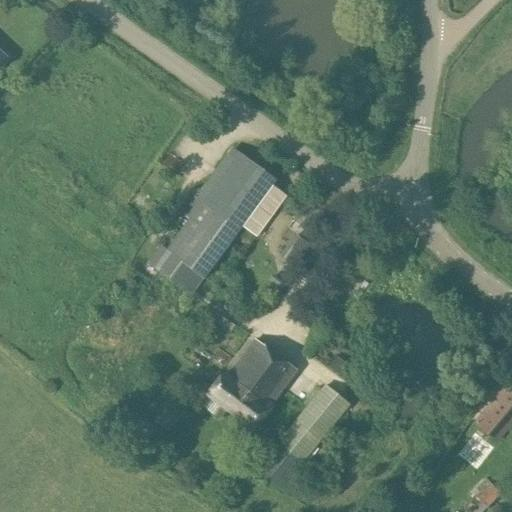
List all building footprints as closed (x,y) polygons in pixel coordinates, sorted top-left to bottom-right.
[(126,110),(103,142),(145,173),(168,141),(171,143),(190,118),(141,83),(123,108),(126,110)] [(275,181),(233,150),(199,197),(241,228),(242,227),(257,237),(287,196),(272,185),(275,181)] [(229,244),(187,213),(185,216),(191,220),(168,251),(162,247),(148,266),(190,296),(192,294),(229,244)] [(207,395),(255,431),(273,407),(271,406),(297,371),(256,340),(228,377),(224,374),(207,395)] [(511,380),(487,410),(503,424),(511,414),(511,380)] [(276,445),(299,464),(350,404),(325,385),(276,445)] [(169,402),(153,420),(168,433),(184,415),(169,402)] [(475,497),(486,508),(500,493),(489,483),(475,497)]
